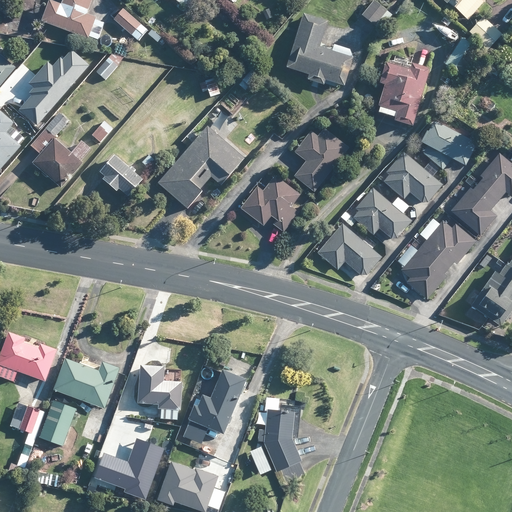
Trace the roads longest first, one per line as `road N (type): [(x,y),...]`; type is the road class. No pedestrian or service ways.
road 1 (secondary): [(0,241),(277,297),(400,337)]
road 2 (residential): [(329,511),(400,337)]
road 3 (secondary): [(400,337),(511,387)]
